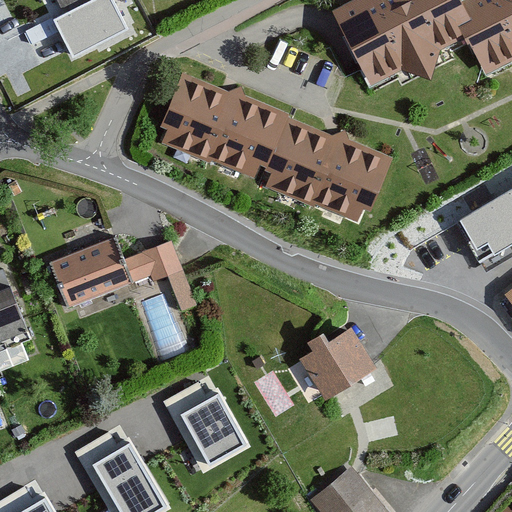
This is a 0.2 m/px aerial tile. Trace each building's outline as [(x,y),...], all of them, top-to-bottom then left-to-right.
[(112,0),(94,0),(52,20),(72,59),(128,29),(112,0)] [(52,0),(58,11),(80,0),(52,0)] [(351,0),(340,5),(375,80),(468,37),(461,23),(480,14),(472,0),(351,0)] [(511,0),(472,0),(480,14),(461,23),(468,37),(486,74),(511,61),(511,0)] [(398,159),(187,73),(160,140),(370,225),(398,159)] [(511,191),(461,222),(478,249),(489,242),(496,253),(511,243),(511,191)] [(119,233),(55,259),(79,318),(137,294),(132,281),(163,269),(181,314),(203,305),(176,239),(129,258),(119,233)] [(12,283),(0,288),(0,326),(25,316),(12,283)] [(347,318),(299,353),(333,400),(381,365),(347,318)] [(200,385),(167,403),(207,474),(252,449),(221,393),(208,400),(200,385)] [(106,433),(78,450),(114,511),(171,511),(131,443),(117,451),(106,433)] [(397,511),(353,463),(314,498),(326,511),(397,511)] [(24,489),(0,502),(0,511),(51,511),(44,498),(33,505),(24,489)]
